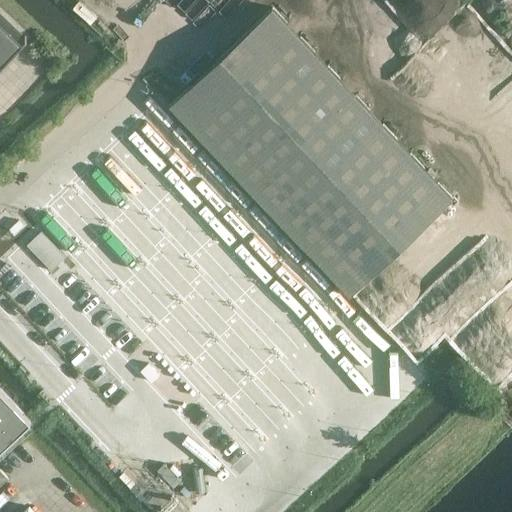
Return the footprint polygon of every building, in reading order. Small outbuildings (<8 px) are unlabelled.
[(278,9),(175,105),(353,295),(456,199),(278,9)] [(0,61),(25,36),(0,11),(0,61)] [(111,223),(118,231),(112,236),(122,246),(136,233),(159,257),(169,247),(139,216),(141,215),(117,189),(116,190),(99,171),(31,236),(12,253),(18,259),(37,242),(48,254),(64,239),(77,254),(111,223)] [(0,454),(35,422),(0,384),(0,454)] [(0,473),(0,489),(11,479),(3,470),(0,473)]
